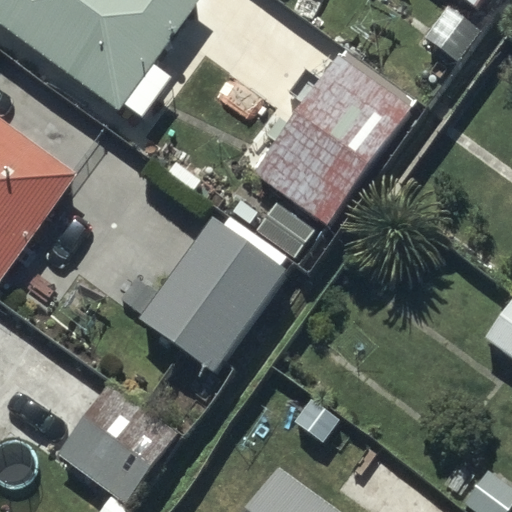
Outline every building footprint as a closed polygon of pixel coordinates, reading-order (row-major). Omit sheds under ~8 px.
[(0,0),(0,34),(126,128),(215,8),(203,0),(0,0)] [(450,0),(488,28),(508,0),(450,0)] [(293,214),(265,250),(305,280),(332,246),(336,249),(430,126),(353,67),(261,188),(293,214)] [(0,303),(4,306),(87,197),(0,130),(0,303)] [(218,236),(146,341),(217,393),(292,289),(218,236)] [(511,296),(490,324),(486,322),(479,331),(511,356),(511,296)] [(121,409),(73,472),(124,511),(141,511),(184,457),(121,409)] [(465,511),(365,441),(332,486),(368,511),(465,511)] [(340,511),(280,468),(248,511),(340,511)]
